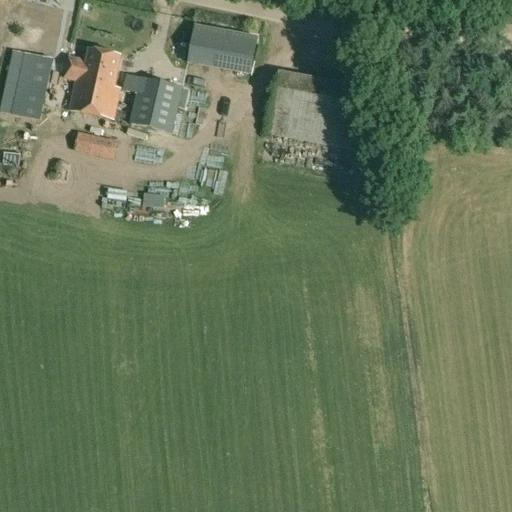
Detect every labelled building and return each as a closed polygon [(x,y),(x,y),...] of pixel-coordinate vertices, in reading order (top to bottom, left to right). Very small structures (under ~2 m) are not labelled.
[(134,59),(150,65),(159,41),(143,35),(134,59)] [(225,63),(263,64),(264,36),(225,35),(225,63)] [(115,89),(121,58),(90,51),(87,63),(69,59),(65,80),(77,82),(70,113),(114,122),(120,90),(115,89)] [(53,63),(23,58),(11,116),(40,123),(53,63)] [(365,90),(279,73),(267,136),(353,153),(356,137),(378,141),(379,115),(373,114),(376,91),(365,90)] [(172,135),(183,90),(127,77),(124,92),(138,95),(131,126),(172,135)] [(117,144),(93,140),(90,156),(114,161),(117,144)] [(142,173),(154,175),(157,154),(145,152),(142,173)]
